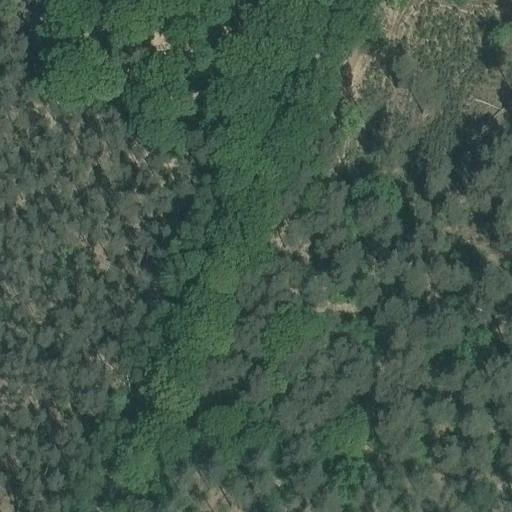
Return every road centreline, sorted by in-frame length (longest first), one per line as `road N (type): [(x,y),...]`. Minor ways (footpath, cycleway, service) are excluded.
road 1 (unknown): [(147,511),(206,443),(271,321),(321,150),(384,0)]
road 2 (track): [(132,432),(336,0)]
road 3 (track): [(511,485),(132,432)]
